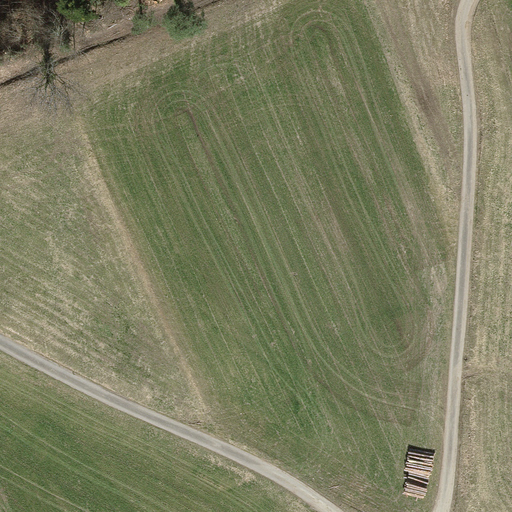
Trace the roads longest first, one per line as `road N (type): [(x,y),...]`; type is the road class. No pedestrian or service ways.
road 1 (track): [(442,511),(471,162),(463,33),(470,0)]
road 2 (track): [(0,341),(245,458),(332,511)]
